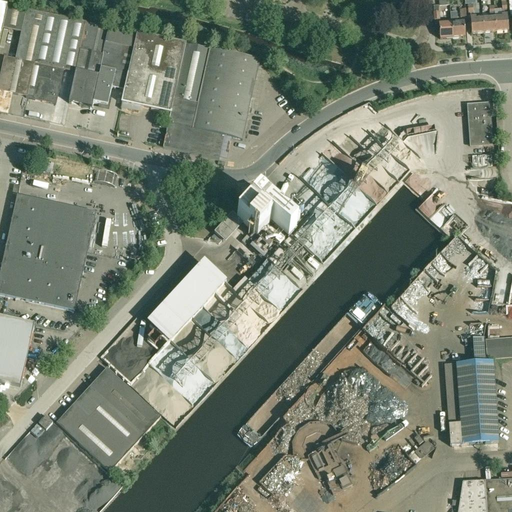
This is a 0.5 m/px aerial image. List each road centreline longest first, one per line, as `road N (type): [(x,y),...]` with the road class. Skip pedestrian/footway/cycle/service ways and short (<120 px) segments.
road 1 (unclassified): [(0,453),(171,262),(160,161)]
road 2 (unclassified): [(160,161),(233,176),(258,171),(300,131),(408,78)]
road 3 (unclassified): [(160,161),(0,126)]
road 4 (unclassified): [(394,507),(433,473),(511,462)]
